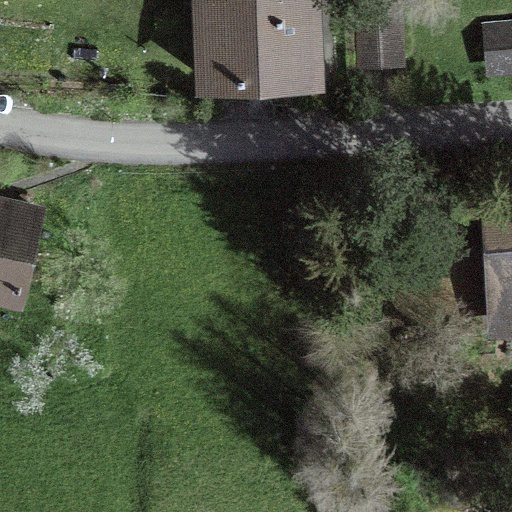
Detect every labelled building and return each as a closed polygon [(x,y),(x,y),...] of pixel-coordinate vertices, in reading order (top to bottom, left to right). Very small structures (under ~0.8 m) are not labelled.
[(200,0),(204,78),(315,74),(311,0),(200,0)] [(356,0),(359,57),(402,55),(398,0),(356,0)] [(511,25),(489,27),(492,67),(511,65),(511,25)] [(0,200),(0,292),(19,297),(39,210),(0,200)] [(511,213),(486,215),(492,314),(511,312),(511,213)]
